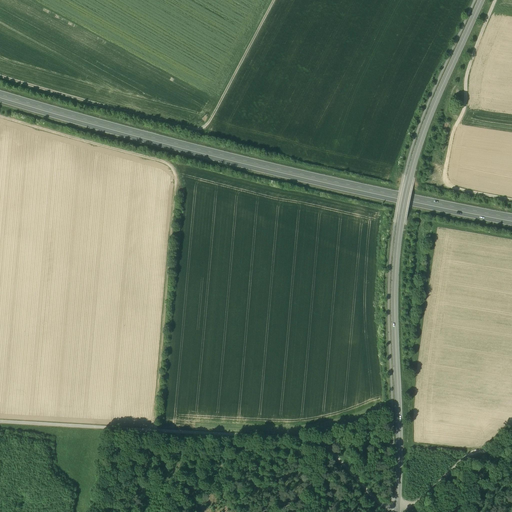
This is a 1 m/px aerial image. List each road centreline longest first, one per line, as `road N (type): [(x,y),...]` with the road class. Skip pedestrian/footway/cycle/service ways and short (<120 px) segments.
road 1 (tertiary): [(396,511),(401,213),(421,136),(481,0)]
road 2 (trunk): [(0,96),(280,170),(511,219)]
road 3 (track): [(0,422),(308,438),(392,507)]
road 4 (track): [(0,75),(200,129),(274,0)]
road 5 (track): [(172,251),(171,166),(0,116)]
road 6 (track): [(172,251),(157,428),(137,511)]
road 7 (track): [(511,199),(448,186),(443,178),(465,78),(494,0)]
road 8 (track): [(392,507),(415,505),(478,451),(511,454)]
